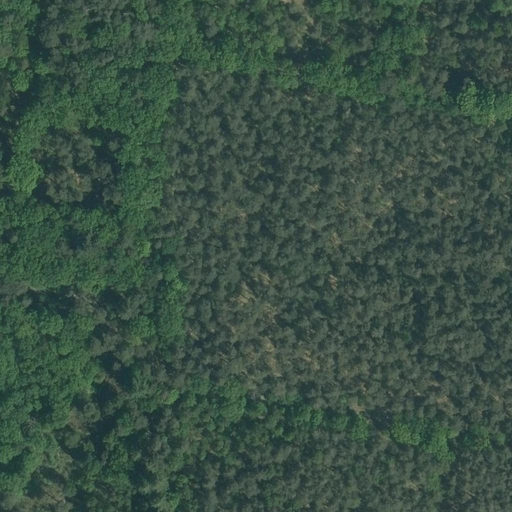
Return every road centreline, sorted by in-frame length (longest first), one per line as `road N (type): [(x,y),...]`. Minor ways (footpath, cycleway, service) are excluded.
road 1 (track): [(0,280),(161,296),(165,362),(511,424)]
road 2 (track): [(163,38),(511,101)]
